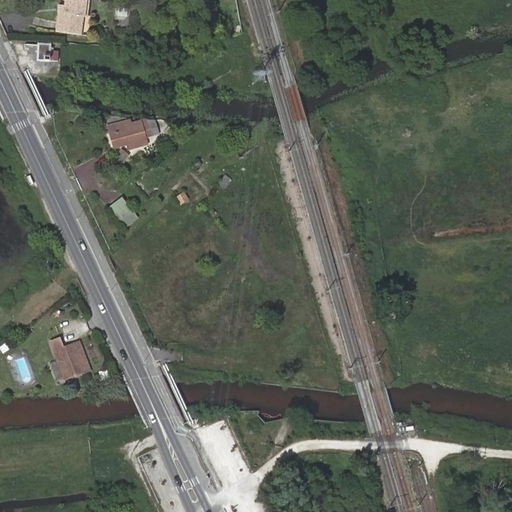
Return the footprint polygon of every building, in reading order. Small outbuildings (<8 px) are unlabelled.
[(62,14),(57,14),(54,32),(80,35),(85,1),(77,0),(63,0),(63,6),(62,14)] [(128,18),(128,9),(119,8),(119,17),(128,18)] [(37,61),(48,62),(49,46),(38,46),(37,61)] [(114,150),(158,134),(154,121),(141,121),(110,126),(111,139),(114,150)] [(119,169),(129,156),(120,150),(111,163),(119,169)] [(196,173),(207,166),(202,159),(192,166),(196,173)] [(224,189),(231,181),(224,176),(218,184),(224,189)] [(138,219),(122,198),(108,209),(124,230),(138,219)] [(58,350),(55,340),(47,342),(50,352),(58,350)] [(58,350),(50,352),(59,381),(84,373),(75,344),(58,350)] [(106,371),(98,372),(100,381),(107,380),(106,371)]
